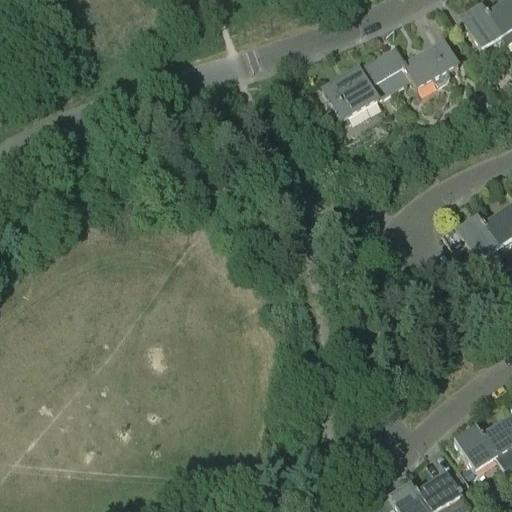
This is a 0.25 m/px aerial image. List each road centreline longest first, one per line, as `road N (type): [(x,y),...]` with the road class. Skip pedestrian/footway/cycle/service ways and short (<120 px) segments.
road 1 (residential): [(0,160),(120,104),(309,43),(410,0)]
road 2 (residential): [(429,277),(409,225),(430,201),(511,163)]
road 3 (residential): [(387,467),(511,370)]
